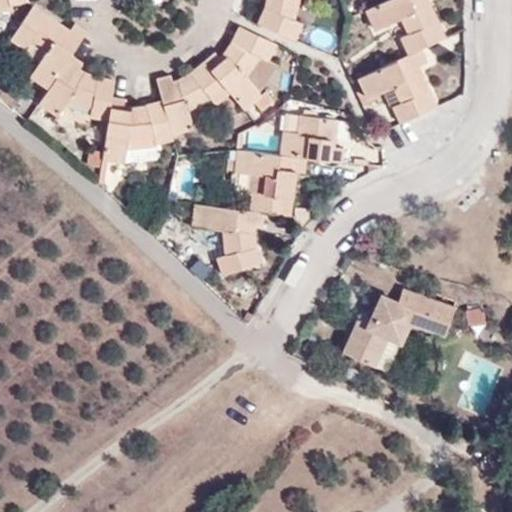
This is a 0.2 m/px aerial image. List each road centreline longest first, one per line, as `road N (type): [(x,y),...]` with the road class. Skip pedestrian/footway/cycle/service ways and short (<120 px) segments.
road 1 (residential): [(496,0),(498,97),(418,172),(334,234),(256,351)]
road 2 (residential): [(256,351),(0,117)]
road 3 (residential): [(378,511),(413,495),(435,461),(436,429),(329,410),(256,351)]
road 4 (residential): [(256,351),(42,511)]
road 5 (residential): [(208,0),(195,31),(164,55),(128,56),(95,34),(92,0)]
